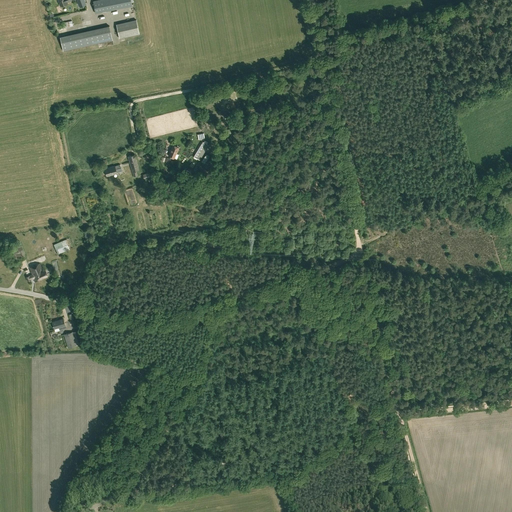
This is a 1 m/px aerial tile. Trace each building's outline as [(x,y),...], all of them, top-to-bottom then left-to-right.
[(132,6),(131,2),(134,2),(133,0),(98,0),(93,1),(95,13),(132,6)] [(119,38),(125,37),(139,34),(137,21),(117,26),(119,38)] [(110,28),(60,39),(63,51),(113,40),(110,28)] [(233,133),(230,129),(222,134),(225,138),(233,133)] [(197,158),(200,160),(209,145),(203,142),(194,157),(194,158),(196,159),(197,158)] [(179,147),(173,145),(168,155),(177,159),(178,154),(176,153),(179,147)] [(137,171),(139,170),(135,154),(128,156),(134,177),(138,175),(137,171)] [(116,172),(122,171),(120,164),(114,166),(105,169),(107,175),(116,173),(116,172)] [(191,173),(190,173),(187,170),(182,176),(186,179),(191,173)] [(69,249),(65,239),(54,244),(56,249),(59,248),(61,253),(69,249)] [(13,262),(22,258),(26,257),(20,241),(7,247),(13,262)] [(33,274),(27,277),(26,277),(28,281),(34,278),(35,281),(48,275),(45,270),(43,271),(40,263),(30,268),(33,274)] [(63,318),(52,321),(54,328),(55,331),(57,331),(60,330),(60,329),(63,328),(62,326),(65,325),(63,318)] [(77,345),(81,343),(78,330),(64,334),(68,348),(77,345)]
